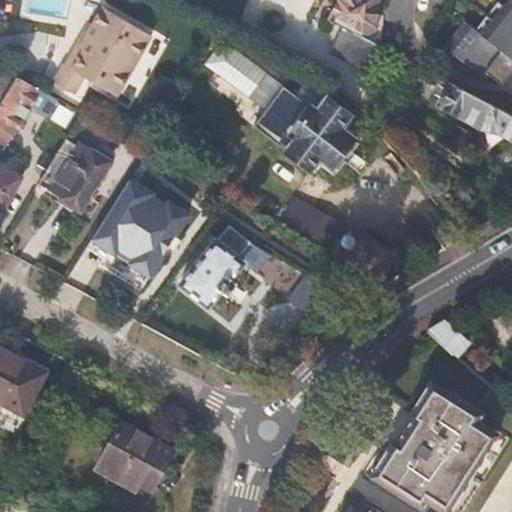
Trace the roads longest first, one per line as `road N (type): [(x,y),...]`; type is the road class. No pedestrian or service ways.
road 1 (tertiary): [(511,238),(379,316),(272,409)]
road 2 (tertiary): [(290,432),(362,346),(511,254)]
road 3 (residential): [(0,286),(214,401)]
